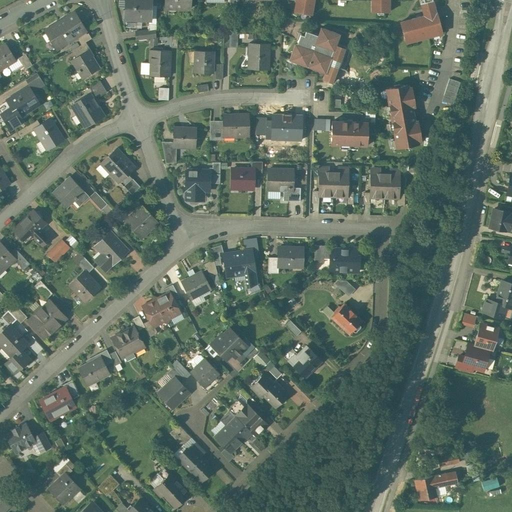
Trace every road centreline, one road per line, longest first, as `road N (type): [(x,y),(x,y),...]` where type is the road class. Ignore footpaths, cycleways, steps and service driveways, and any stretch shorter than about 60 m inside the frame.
road 1 (residential): [(190,237),(226,225),(379,229),(374,349),(219,511)]
road 2 (secondary): [(371,511),(451,262),(510,0)]
road 3 (residential): [(190,237),(0,415)]
road 4 (residential): [(136,119),(207,100),(299,99)]
road 5 (residential): [(136,119),(174,218),(190,237)]
road 6 (residential): [(136,119),(98,134),(30,192)]
road 7 (residential): [(101,0),(136,119)]
